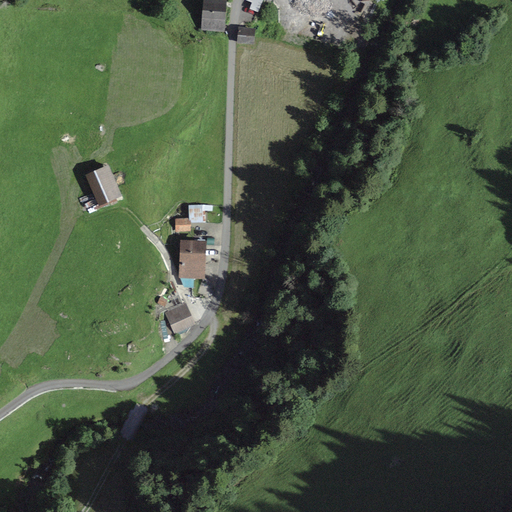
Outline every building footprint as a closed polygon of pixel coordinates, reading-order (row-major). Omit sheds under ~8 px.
[(224,31),(226,1),(217,0),(203,0),(201,30),(224,31)] [(264,0),(245,0),(252,3),(250,9),(259,13),(264,0)] [(255,45),(256,29),(239,28),(238,44),(255,45)] [(121,196),(108,165),(85,174),(98,205),(121,196)] [(175,232),(191,231),(190,218),(175,219),(175,232)] [(205,279),(206,241),(180,240),(178,278),(205,279)] [(166,314),(175,333),(195,323),(185,304),(166,314)]
